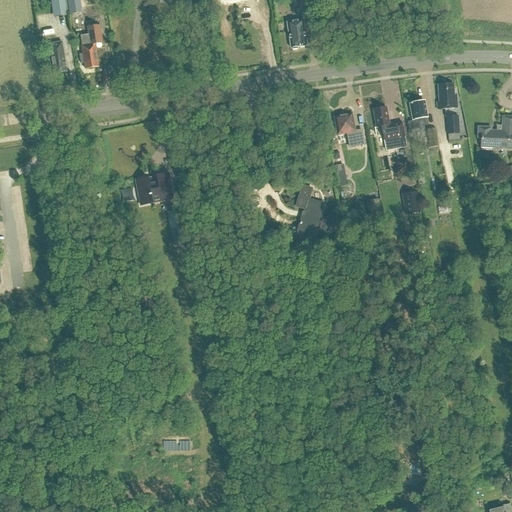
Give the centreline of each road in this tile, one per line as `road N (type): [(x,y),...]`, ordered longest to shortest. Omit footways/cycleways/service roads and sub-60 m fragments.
road 1 (secondary): [(511,59),(416,62),(41,115)]
road 2 (unclassified): [(113,511),(41,115)]
